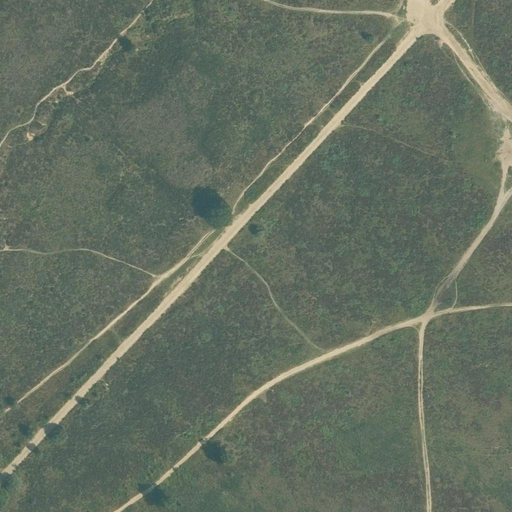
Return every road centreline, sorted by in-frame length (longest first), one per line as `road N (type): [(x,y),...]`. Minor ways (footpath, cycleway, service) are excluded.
road 1 (track): [(447,0),(0,482)]
road 2 (track): [(511,118),(427,21)]
